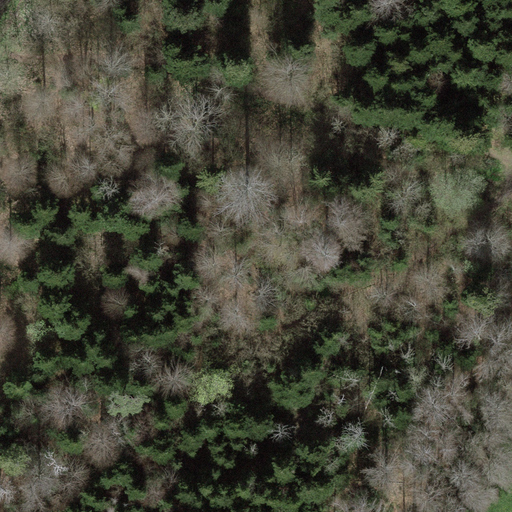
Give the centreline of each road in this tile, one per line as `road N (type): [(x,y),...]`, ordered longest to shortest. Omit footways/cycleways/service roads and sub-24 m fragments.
road 1 (track): [(0,47),(149,63),(450,137),(482,174),(480,208)]
road 2 (track): [(0,216),(170,127),(295,99)]
